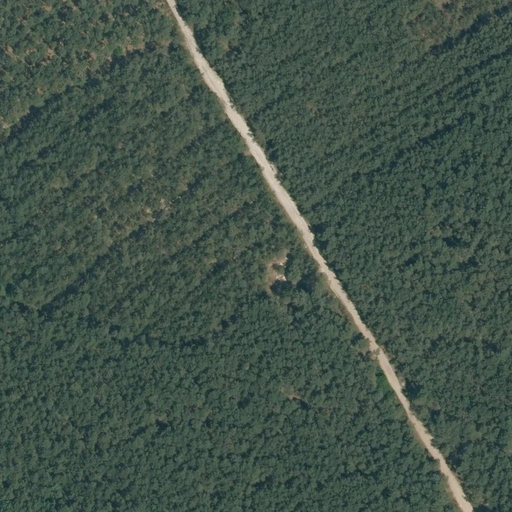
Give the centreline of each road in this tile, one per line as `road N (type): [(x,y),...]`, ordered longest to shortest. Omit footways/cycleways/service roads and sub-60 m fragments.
road 1 (track): [(468,511),(168,0)]
road 2 (track): [(511,444),(406,404),(0,305)]
